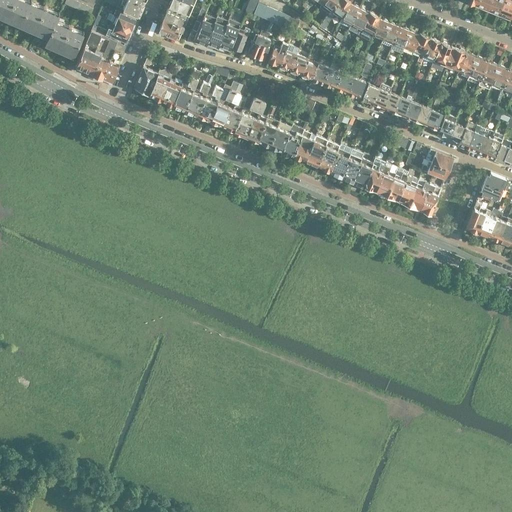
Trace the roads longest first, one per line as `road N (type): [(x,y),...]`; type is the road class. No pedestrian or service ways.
road 1 (residential): [(466,154),(143,33)]
road 2 (tertiary): [(105,118),(423,250)]
road 3 (tertiary): [(427,240),(109,108)]
road 4 (tertiary): [(109,108),(0,50)]
road 5 (residential): [(400,0),(511,44)]
